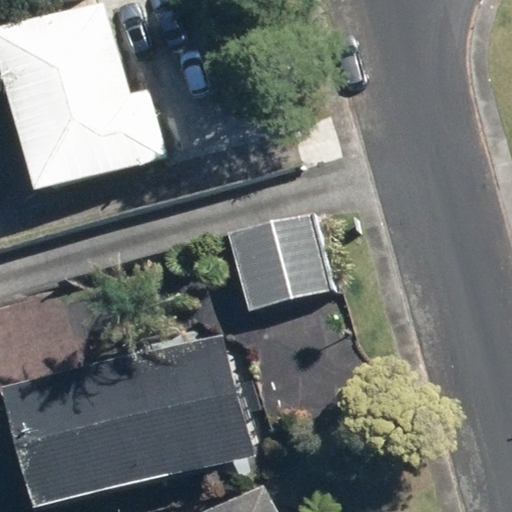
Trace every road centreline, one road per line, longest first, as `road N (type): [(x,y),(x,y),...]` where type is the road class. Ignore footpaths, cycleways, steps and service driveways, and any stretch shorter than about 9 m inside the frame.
road 1 (residential): [(511,447),(390,0)]
road 2 (unknown): [(353,137),(0,231)]
